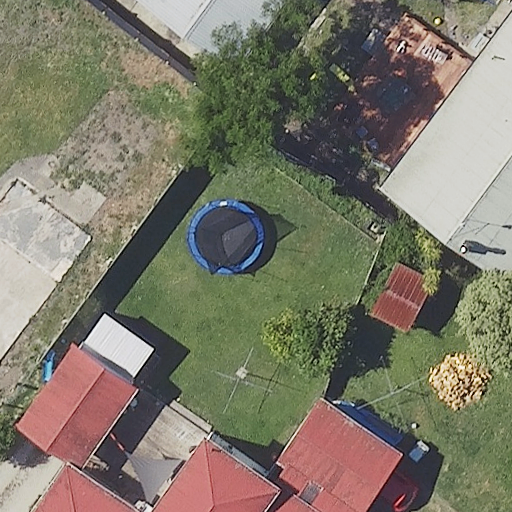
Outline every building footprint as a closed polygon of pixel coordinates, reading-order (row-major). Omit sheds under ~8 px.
[(156,0),(242,64),(290,0),(156,0)] [(511,0),(381,173),(511,270),(511,0)] [(168,133),(105,87),(52,158),(114,205),(168,133)] [(0,372),(104,236),(13,168),(0,184),(0,372)] [(449,290),(389,252),(352,308),(412,347),(449,290)] [(140,374),(83,333),(26,415),(83,455),(140,374)] [(69,446),(22,511),(360,511),(406,447),(330,394),(277,469),(208,421),(151,503),(83,455),(69,446)]
